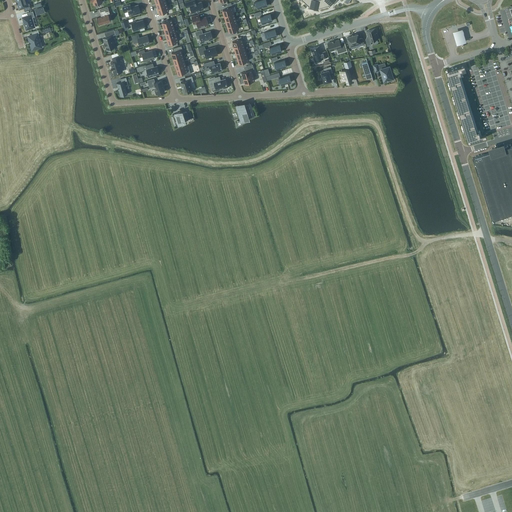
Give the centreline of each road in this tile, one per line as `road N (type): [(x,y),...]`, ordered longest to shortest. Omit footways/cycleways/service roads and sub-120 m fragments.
road 1 (tertiary): [(460,152),(511,319)]
road 2 (residential): [(81,0),(112,103),(176,100)]
road 3 (unclassified): [(430,14),(410,7),(288,44)]
